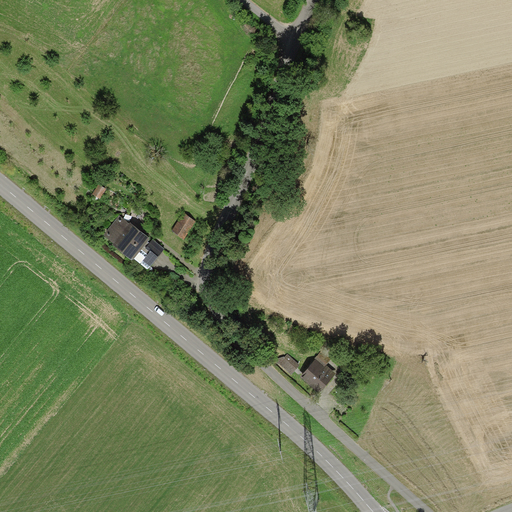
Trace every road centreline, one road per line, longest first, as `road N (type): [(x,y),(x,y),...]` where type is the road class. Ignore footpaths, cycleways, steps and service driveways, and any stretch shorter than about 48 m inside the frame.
road 1 (unclassified): [(425,511),(268,372),(219,318),(201,280),(301,44)]
road 2 (tertiary): [(0,181),(296,429),(373,511)]
